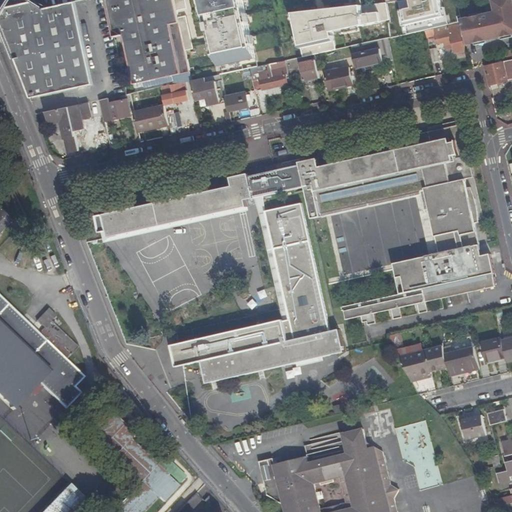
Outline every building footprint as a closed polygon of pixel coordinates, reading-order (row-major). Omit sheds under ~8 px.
[(142,82),(124,0),(106,0),(115,37),(123,35),(135,84),(142,82)] [(164,78),(147,0),(124,0),(142,82),(164,78)] [(147,0),(164,78),(190,72),(190,69),(187,56),(186,50),(180,23),(178,17),(174,0),(147,0)] [(241,0),(205,0),(222,74),(251,69),(258,67),(244,2),(241,2),(241,0)] [(349,8),(358,7),(357,0),(348,1),(349,8)] [(496,12),(462,20),(462,23),(467,45),(476,43),(475,41),(487,39),(487,41),(511,35),(511,0),(495,0),(494,0),(496,12)] [(6,8),(0,18),(0,19),(31,98),(94,85),(75,2),(44,9),(32,2),(24,4),(15,6),(6,8)] [(337,9),(321,11),(321,14),(321,15),(324,14),(324,15),(331,15),(331,18),(344,17),(343,8),(337,9)] [(322,25),(322,28),(336,27),(336,25),(336,22),(322,24),(321,15),(321,14),(304,16),(304,21),(305,26),(305,27),(322,25)] [(186,16),(178,17),(186,50),(194,49),(186,16)] [(387,18),(361,21),(363,32),(357,33),(359,45),(389,39),(390,39),(391,38),(387,18)] [(435,29),(426,31),(429,42),(437,40),(438,44),(444,43),(446,50),(454,48),(455,52),(465,50),(461,31),(437,36),(435,29)] [(292,59),(302,56),(298,37),(288,39),(289,42),(283,43),(286,54),(291,53),(292,59)] [(398,37),(391,38),(390,39),(393,53),(401,52),(398,37)] [(353,47),(355,55),(391,47),(389,39),(359,45),(353,47)] [(355,55),(358,69),(394,61),(391,47),(355,55)] [(317,80),(321,79),(317,60),(303,63),(307,82),(317,80)] [(265,73),(264,66),(258,67),(251,69),(256,92),(281,86),(288,85),(289,84),(287,75),(289,74),(286,61),(280,62),(271,64),(272,71),(265,73)] [(511,61),(487,68),(491,86),(508,82),(508,80),(511,79),(511,61)] [(354,85),(353,81),(352,72),(351,68),(339,71),(328,73),(326,74),(330,90),(354,85)] [(222,74),(192,81),(196,99),(209,96),(211,104),(227,100),(227,97),(222,75),(222,74)] [(186,82),(166,87),(161,88),(165,106),(190,101),(186,82)] [(227,97),(227,100),(230,112),(251,108),(248,93),(240,95),(227,97)] [(111,104),(110,99),(101,101),(105,122),(128,117),(126,107),(128,107),(127,100),(111,104)] [(75,106),(70,107),(76,132),(85,130),(83,120),(93,118),(89,103),(75,106)] [(70,107),(48,112),(51,125),(53,128),(57,133),(60,136),(65,137),(69,153),(80,151),(76,132),(70,107)] [(136,114),(140,133),(170,126),(168,116),(166,107),(136,114)] [(170,126),(170,127),(176,126),(174,114),(168,116),(170,126)] [(444,141),(440,125),(430,128),(431,132),(418,135),(420,146),(444,141)] [(321,161),(303,166),(312,223),(324,221),(321,193),(427,170),(446,255),(395,264),(406,293),(345,308),(348,320),(498,288),(496,274),(492,255),(485,256),(467,178),(475,175),(470,156),(463,157),(459,138),(325,168),(321,161)] [(306,190),(303,166),(233,184),(235,189),(105,219),(110,241),(247,211),(247,202),(306,190)] [(207,384),(345,352),(340,330),(330,332),(304,206),(268,212),(290,317),(282,319),(253,327),(212,337),(175,346),(178,367),(202,361),(207,384)] [(0,232),(11,222),(0,211),(0,232)] [(66,361),(38,334),(0,297),(0,395),(12,407),(11,409),(13,411),(39,384),(66,409),(81,393),(75,387),(84,378),(66,361)] [(192,329),(194,337),(282,317),(280,309),(192,329)] [(37,322),(44,328),(50,322),(55,316),(49,310),(37,322)] [(44,328),(38,334),(66,361),(78,348),(50,322),(44,328)] [(391,334),(393,344),(403,341),(401,332),(391,334)] [(507,358),(503,341),(503,339),(483,343),(488,362),(495,361),(507,358)] [(508,360),(509,362),(511,361),(511,339),(503,341),(507,358),(508,360)] [(417,377),(433,374),(433,372),(450,368),(447,357),(446,355),(444,346),(403,356),(409,365),(417,377)] [(478,368),(480,367),(476,350),(475,348),(446,355),(447,357),(473,350),(478,368)] [(450,368),(452,377),(460,375),(459,372),(478,368),(473,350),(447,357),(450,368)] [(401,356),(412,379),(417,377),(409,365),(403,356),(401,356)] [(505,410),(489,414),(491,424),(507,420),(505,410)] [(487,436),(482,416),(464,421),(468,440),(487,436)] [(178,485),(113,424),(97,439),(145,482),(118,511),(145,511),(157,500),(164,504),(178,485)] [(398,511),(395,499),(400,490),(391,484),(384,452),(376,448),(369,449),(364,429),(343,434),(342,433),(311,441),(311,446),(310,447),(308,447),(311,457),(276,466),(274,460),(262,463),(270,495),(286,505),(287,511),(398,511)] [(511,460),(507,462),(508,464),(511,463),(511,434),(509,436),(510,441),(503,443),(506,456),(511,454),(511,460)] [(178,485),(185,491),(193,483),(149,442),(142,450),(178,485)] [(492,458),(494,468),(501,466),(499,456),(492,458)] [(511,463),(508,464),(509,470),(498,473),(500,482),(511,480),(511,475),(511,463)] [(72,511),(84,500),(67,483),(38,511),(72,511)] [(511,495),(495,500),(498,505),(511,501),(511,495)]
